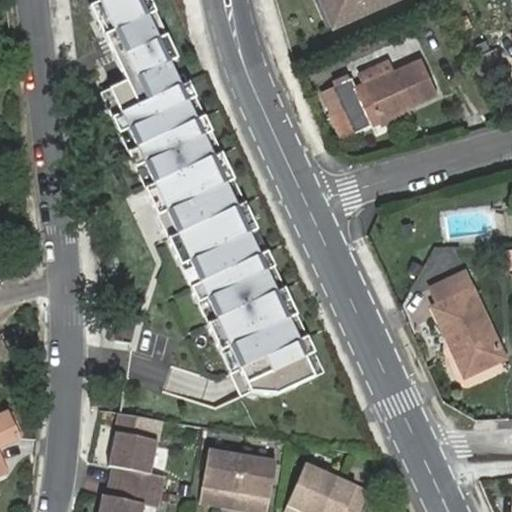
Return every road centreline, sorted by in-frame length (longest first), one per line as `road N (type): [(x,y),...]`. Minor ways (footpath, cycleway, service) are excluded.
road 1 (residential): [(69,279),(35,0)]
road 2 (secondary): [(424,452),(306,203)]
road 3 (residential): [(54,511),(68,445),(69,279)]
road 4 (secondary): [(306,203),(224,0)]
road 5 (unclassified): [(511,142),(306,203)]
